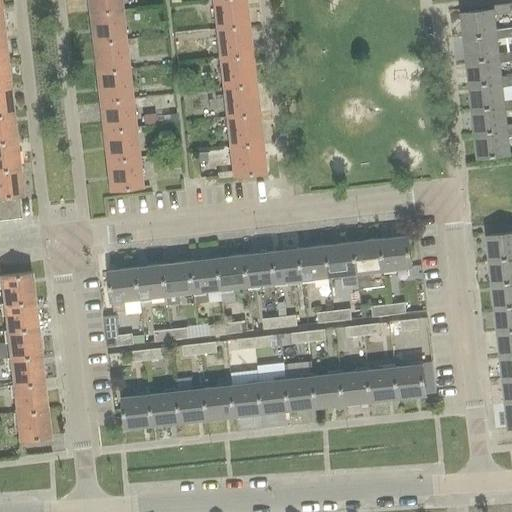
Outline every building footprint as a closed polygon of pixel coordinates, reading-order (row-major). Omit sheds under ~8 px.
[(87,0),(89,14),(123,10),(122,0),(87,0)] [(250,25),(246,0),(212,0),(216,29),(250,25)] [(493,9),(462,13),(465,37),(497,33),(497,29),(495,15),(511,13),(510,3),(493,5),(493,9)] [(127,39),(123,10),(89,14),(93,43),(127,39)] [(253,54),(250,25),(216,29),(219,58),(253,54)] [(511,27),(497,29),(497,33),(465,37),(467,61),(500,57),(499,53),(498,39),(511,36),(511,27)] [(130,69),(127,39),(93,43),(96,73),(130,69)] [(511,51),(499,53),(500,57),(467,61),(470,85),(503,81),(502,77),(500,62),(511,61),(511,51)] [(256,84),(253,54),(219,58),(223,88),(256,84)] [(0,86),(11,85),(8,58),(0,58),(0,86)] [(133,98),(130,69),(96,73),(99,102),(133,98)] [(511,75),(502,77),(503,81),(470,85),(473,109),(505,105),(505,101),(503,86),(511,85),(511,75)] [(260,113),(256,84),(223,88),(226,117),(260,113)] [(0,113),(14,112),(11,85),(0,86),(0,113)] [(135,116),(133,98),(99,102),(103,132),(137,127),(147,126),(146,115),(135,116)] [(511,109),(511,100),(505,101),(505,105),(473,109),(476,133),(508,129),(508,125),(506,110),(511,109)] [(0,141),(17,140),(14,112),(0,113),(0,141)] [(263,142),(260,113),(226,117),(230,146),(263,142)] [(179,123),(178,115),(170,116),(171,124),(179,123)] [(511,124),(508,125),(508,129),(476,133),(478,157),(511,153),(509,134),(511,133),(511,124)] [(140,157),(137,127),(103,132),(106,161),(140,157)] [(160,142),(172,141),(171,131),(159,132),(160,142)] [(0,169),(20,167),(17,140),(0,141),(0,169)] [(267,173),(263,142),(230,146),(233,177),(267,173)] [(208,152),(198,153),(199,161),(209,160),(208,152)] [(144,187),(140,157),(106,161),(110,191),(144,187)] [(23,194),(20,167),(0,169),(0,197),(7,196),(19,195),(23,194)] [(22,217),(19,195),(7,196),(10,219),(22,217)] [(0,220),(10,219),(7,196),(0,197),(0,220)] [(511,232),(487,235),(490,260),(511,257),(511,232)] [(413,267),(409,235),(381,239),(385,270),(413,267)] [(385,270),(381,239),(354,242),(358,273),(360,285),(371,284),(369,272),(385,270)] [(358,273),(354,242),(327,245),(331,276),(358,273)] [(331,276),(327,245),(300,248),(303,279),(331,276)] [(303,279),(300,248),(273,251),(276,282),(303,279)] [(276,282),(273,251),(246,254),(249,286),(276,282)] [(249,286),(246,254),(218,258),(222,289),(224,304),(237,302),(235,287),(249,286)] [(511,257),(490,260),(493,284),(511,281),(511,257)] [(222,289),(218,258),(191,261),(195,292),(194,292),(195,300),(205,299),(205,294),(207,294),(207,291),(222,289)] [(195,292),(191,261),(164,264),(168,295),(194,292),(195,292)] [(168,295),(164,264),(137,267),(141,298),(168,295)] [(141,298),(137,267),(109,270),(113,301),(141,298)] [(32,272),(1,276),(0,275),(0,287),(2,287),(4,303),(35,300),(32,272)] [(511,281),(493,284),(495,308),(511,306),(511,281)] [(38,327),(35,300),(4,303),(7,331),(38,327)] [(298,325),(297,315),(287,316),(286,302),(278,302),(280,317),(281,327),(298,325)] [(407,313),(406,303),(389,305),(390,315),(407,313)] [(390,315),(389,305),(372,306),(374,317),(390,315)] [(511,306),(495,308),(498,331),(511,329),(511,306)] [(352,319),(351,308),(334,310),(336,321),(352,319)] [(336,321),(334,310),(318,312),(319,323),(336,321)] [(135,344),(134,335),(133,333),(120,335),(117,315),(104,316),(109,347),(135,344)] [(281,327),(280,317),(264,318),(265,329),(281,327)] [(419,329),(418,318),(401,320),(402,330),(419,329)] [(247,331),(246,321),(226,323),(227,333),(247,331)] [(227,333),(226,323),(209,324),(210,335),(227,333)] [(381,333),(380,323),(364,324),(365,335),(381,333)] [(365,335),(364,324),(346,326),(347,337),(365,335)] [(41,354),(38,327),(7,331),(10,357),(10,358),(41,354)] [(189,338),(188,327),(172,329),(173,340),(189,338)] [(173,340),(172,329),(155,331),(156,341),(173,340)] [(327,340),(326,329),(309,331),(310,341),(327,340)] [(511,329),(498,331),(501,355),(511,353),(511,329)] [(310,341),(309,331),(292,333),(293,343),(310,341)] [(272,346),(271,335),(255,337),(256,348),(272,346)] [(256,348),(255,337),(238,339),(239,350),(256,348)] [(218,352),(217,342),(200,343),(201,354),(218,352)] [(201,354),(200,343),(183,345),(184,356),(201,354)] [(164,358),(163,348),(146,350),(147,360),(164,358)] [(147,360),(146,350),(129,352),(130,362),(147,360)] [(511,353),(501,355),(503,379),(511,378),(511,353)] [(44,381),(41,354),(10,358),(10,357),(3,358),(4,370),(11,369),(13,385),(44,381)] [(423,364),(396,367),(400,398),(427,395),(423,364)] [(400,398),(396,367),(369,370),(372,401),(400,398)] [(232,385),(236,416),(263,413),(260,382),(258,370),(231,373),(232,385)] [(372,401),(369,370),(342,373),(345,404),(372,401)] [(345,404),(342,373),(314,376),(318,407),(345,404)] [(318,407),(314,376),(287,379),(290,410),(318,407)] [(511,378),(503,379),(506,403),(511,402),(511,378)] [(290,410),(287,379),(260,382),(263,413),(290,410)] [(47,409),(44,381),(13,385),(16,412),(47,409)] [(236,416),(232,385),(205,388),(209,419),(236,416)] [(209,419),(205,388),(178,391),(181,422),(209,419)] [(181,422),(178,391),(150,394),(154,425),(181,422)] [(154,425),(150,394),(123,397),(127,428),(154,425)] [(51,436),(47,409),(16,412),(19,440),(51,436)]
